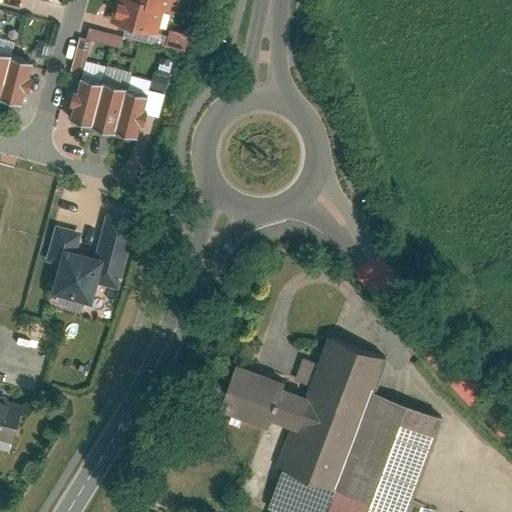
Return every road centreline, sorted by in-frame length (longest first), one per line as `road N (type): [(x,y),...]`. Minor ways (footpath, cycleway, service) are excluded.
road 1 (secondary): [(71,511),(119,435),(230,205)]
road 2 (residential): [(511,436),(307,193)]
road 3 (residential): [(34,151),(78,0)]
road 4 (secondary): [(260,100),(223,114),(207,139),(205,169),(230,205)]
road 5 (secondary): [(307,193),(319,168),(312,127),(292,107),(260,100)]
